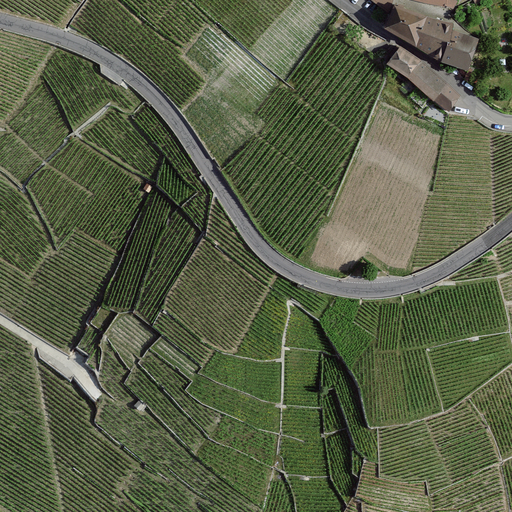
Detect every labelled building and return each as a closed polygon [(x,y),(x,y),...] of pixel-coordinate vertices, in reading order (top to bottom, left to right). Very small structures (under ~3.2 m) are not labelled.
[(374,0),(386,9),(390,0),(374,0)] [(446,0),(419,0),(446,9),(446,0)] [(395,6),(387,28),(399,36),(399,35),(410,10),(404,8),(405,6),(399,4),(398,7),(395,6)] [(430,16),(410,10),(399,35),(418,47),(429,18),(430,16)] [(456,25),(429,18),(418,47),(439,60),(439,63),(442,65),(443,63),(454,30),(456,25)] [(480,40),(454,30),(443,63),(470,72),(480,40)] [(451,114),(463,98),(450,86),(403,46),(389,65),(412,80),(451,114)] [(478,89),(482,81),(475,78),(471,85),(478,89)] [(140,398),(133,405),(139,409),(145,403),(140,398)]
